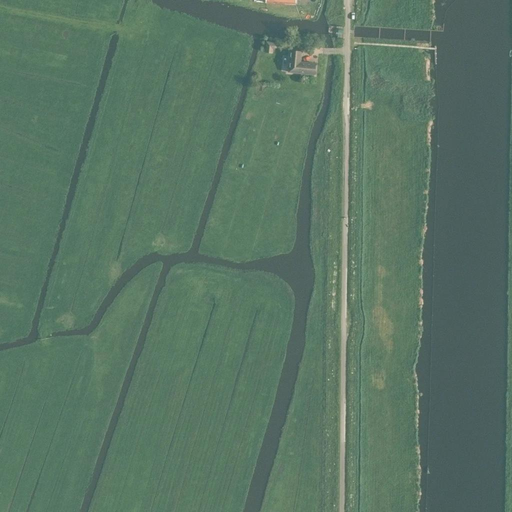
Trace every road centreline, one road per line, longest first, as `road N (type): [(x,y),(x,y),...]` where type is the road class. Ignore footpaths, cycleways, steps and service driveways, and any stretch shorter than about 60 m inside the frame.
road 1 (unclassified): [(343,511),(348,0)]
road 2 (track): [(142,0),(123,28),(0,5)]
